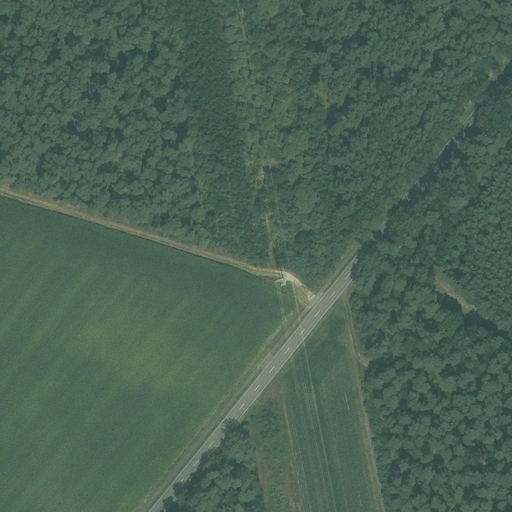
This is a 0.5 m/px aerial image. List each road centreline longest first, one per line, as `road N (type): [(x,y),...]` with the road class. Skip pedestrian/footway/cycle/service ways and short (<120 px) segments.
road 1 (tertiary): [(511,70),(155,511)]
road 2 (track): [(0,188),(289,276),(322,305)]
road 3 (track): [(275,0),(344,277)]
road 4 (track): [(408,198),(463,308),(511,346)]
